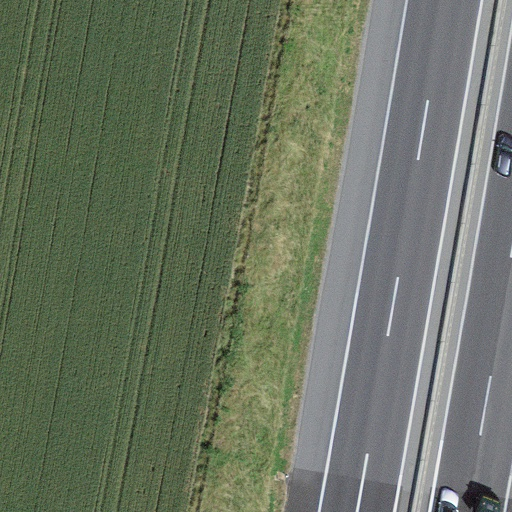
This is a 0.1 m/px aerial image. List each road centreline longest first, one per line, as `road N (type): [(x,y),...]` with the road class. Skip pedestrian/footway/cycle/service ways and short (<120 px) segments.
road 1 (motorway): [(445,0),(357,511)]
road 2 (motorway): [(467,511),(511,253)]
